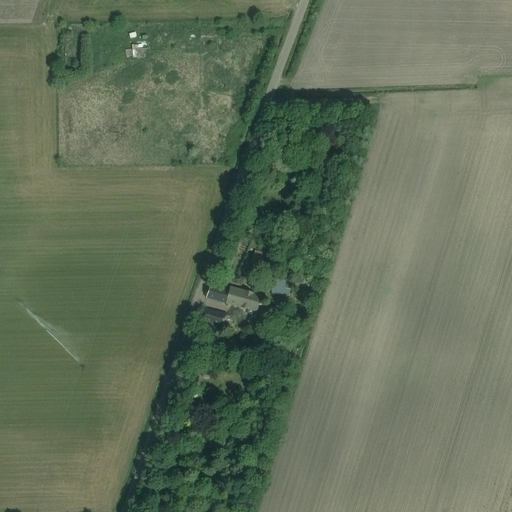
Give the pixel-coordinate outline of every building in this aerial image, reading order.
[(149,47),(133,48),(134,60),(144,59),(143,51),(149,50),(149,47)] [(255,252),(252,264),(264,267),(267,256),(255,252)] [(284,290),(286,280),(274,277),(272,287),(284,290)] [(230,290),(221,288),(211,285),(206,298),(226,304),(255,313),(253,318),(271,323),(274,311),(261,307),(261,306),(258,305),(260,297),(230,289),(230,290)] [(226,315),(202,309),(198,326),(222,333),(226,315)]
